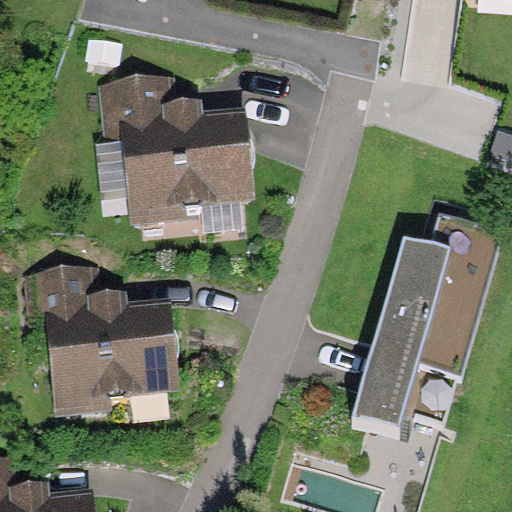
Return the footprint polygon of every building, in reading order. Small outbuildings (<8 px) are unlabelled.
[(511,0),(466,0),(466,8),(511,10),(511,0)] [(167,90),(109,96),(113,142),(133,140),(141,221),(201,216),(210,203),(245,200),(238,129),(197,133),(196,119),(170,122),(167,90)] [(425,251),(405,245),(354,427),(412,443),(419,419),(443,426),(493,245),(431,228),(425,251)] [(92,280),(34,286),(38,332),(58,330),(65,400),(99,397),(110,406),(126,405),(135,393),(170,390),(163,319),(122,323),(121,309),(95,312),(92,280)] [(13,472),(0,473),(0,511),(84,511),(69,511),(42,511),(42,501),(16,503),(13,472)]
